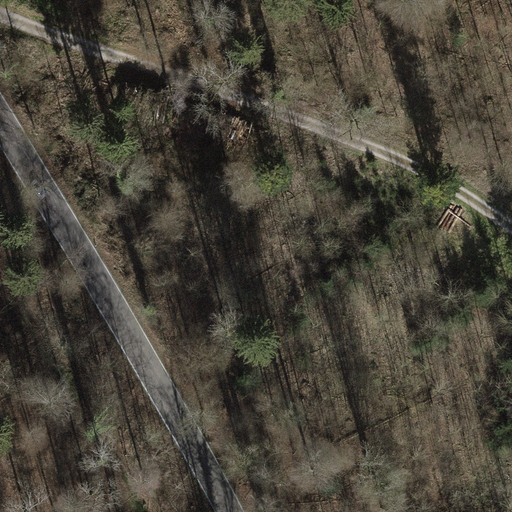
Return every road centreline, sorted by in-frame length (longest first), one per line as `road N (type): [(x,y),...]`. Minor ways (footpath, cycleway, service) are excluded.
road 1 (track): [(511,212),(380,136),(0,11)]
road 2 (tertiary): [(227,511),(0,116)]
